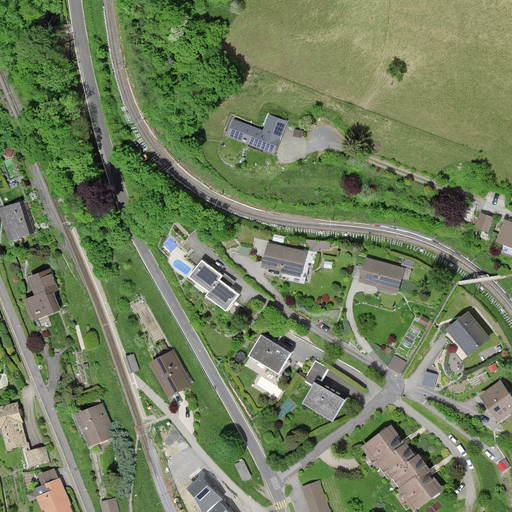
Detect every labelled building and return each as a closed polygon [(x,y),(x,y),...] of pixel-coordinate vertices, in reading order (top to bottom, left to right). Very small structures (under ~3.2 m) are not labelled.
[(288,120),(269,113),(263,129),(234,119),(228,135),(276,152),(288,120)] [(23,200),(0,206),(0,229),(3,241),(32,233),(23,200)] [(495,217),(482,212),(475,227),(489,232),(495,217)] [(511,220),(507,218),(497,240),(511,246),(511,220)] [(300,251),(261,242),(255,267),(294,276),(300,251)] [(362,256),(354,280),(392,292),(399,267),(362,256)] [(207,293),(205,296),(226,311),(238,294),(219,281),(222,276),(200,260),(187,279),(207,293)] [(23,277),(30,295),(43,291),(44,295),(53,292),(58,290),(51,273),(49,274),(47,269),(23,277)] [(30,295),(20,299),(27,320),(59,309),(53,292),(44,295),(43,291),(30,295)] [(465,308),(440,327),(462,355),(486,337),(465,308)] [(255,334),(242,356),(273,375),(287,352),(255,334)] [(172,351),(148,364),(167,398),(191,385),(172,351)] [(451,353),(449,364),(460,367),(463,356),(451,353)] [(394,354),(389,367),(402,372),(407,359),(394,354)] [(141,370),(135,355),(127,358),(132,373),(141,370)] [(307,382),(295,404),(329,423),(344,395),(321,382),(329,368),(314,360),(303,380),(307,382)] [(427,371),(424,383),(436,385),(438,374),(427,371)] [(511,400),(497,379),(473,396),(493,423),(511,408),(511,400)] [(17,401),(0,404),(0,434),(3,449),(26,444),(17,401)] [(102,404),(73,414),(85,445),(113,435),(102,404)] [(390,426),(357,450),(369,466),(373,463),(377,469),(380,467),(389,480),(391,478),(413,509),(441,488),(428,470),(430,469),(419,455),(417,457),(406,442),(403,444),(390,426)] [(22,452),(26,467),(49,460),(45,445),(22,452)] [(236,464),(246,480),(253,475),(243,460),(236,464)] [(37,483),(26,487),(28,492),(23,494),(26,502),(35,499),(40,511),(70,511),(68,506),(69,504),(53,465),(33,473),(37,483)] [(221,500),(200,477),(187,489),(195,498),(201,511),(207,511),(218,502),(221,500)] [(318,480),(299,486),(308,511),(326,511),(328,506),(318,480)] [(104,511),(120,511),(117,496),(102,500),(104,511)] [(228,511),(218,502),(207,511),(228,511)]
